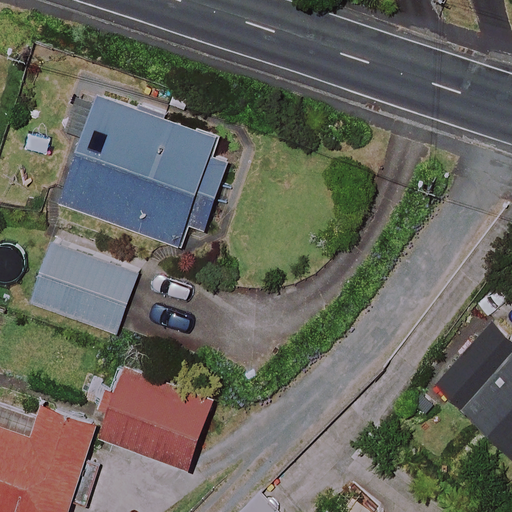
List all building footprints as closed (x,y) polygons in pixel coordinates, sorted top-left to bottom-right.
[(213,164),(223,135),(98,91),(60,197),(187,242),(195,220),(208,225),(227,169),(213,164)] [(141,270),(53,239),(32,298),(120,329),(141,270)] [(511,335),(492,318),(435,380),(511,449),(511,335)] [(217,393),(130,362),(105,432),(192,463),(217,393)] [(70,511),(100,422),(46,404),(35,437),(0,425),(0,511),(70,511)] [(276,511),(258,493),(238,511),(276,511)]
